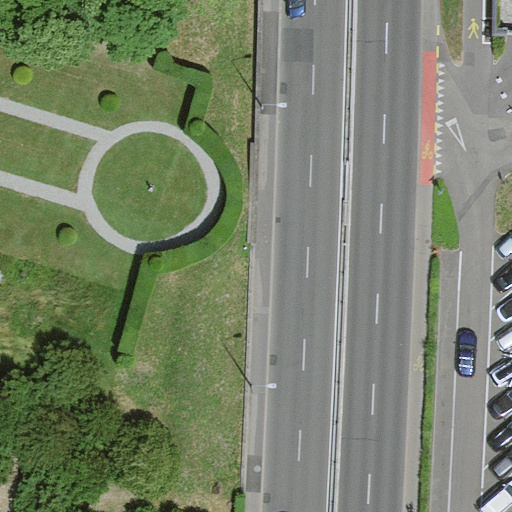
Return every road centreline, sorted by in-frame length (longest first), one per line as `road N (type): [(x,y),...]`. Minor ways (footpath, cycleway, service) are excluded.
road 1 (primary): [(375,511),(398,0)]
road 2 (primary): [(317,0),(297,511)]
